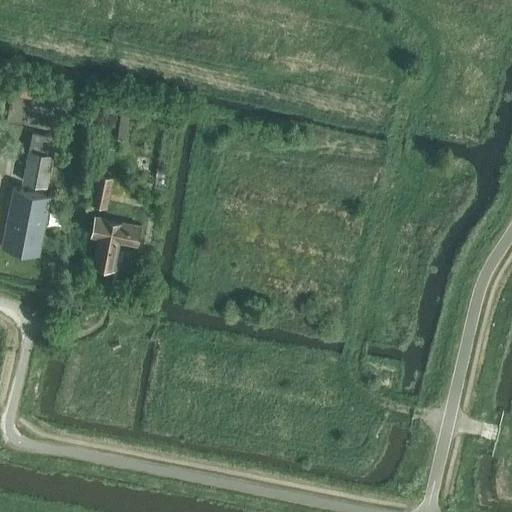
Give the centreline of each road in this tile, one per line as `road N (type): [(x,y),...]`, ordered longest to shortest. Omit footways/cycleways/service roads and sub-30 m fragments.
road 1 (track): [(449,421),(376,398),(360,379),(354,354),(361,304),(418,55),(412,37),(374,5),(345,0)]
road 2 (unknown): [(441,511),(500,285),(511,266)]
